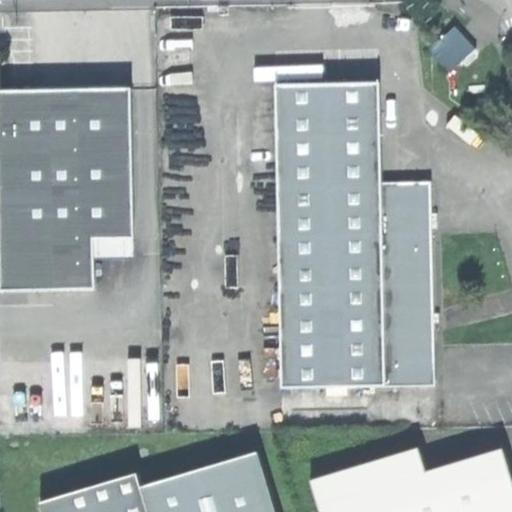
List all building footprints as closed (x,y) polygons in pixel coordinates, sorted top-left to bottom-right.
[(460,24),(433,50),(455,71),(481,44),(460,24)] [(278,386),(381,384),(377,179),(376,78),(318,79),(273,80),(278,386)] [(54,87),(0,88),(0,266),(1,292),(99,290),(98,239),(139,238),(136,86),(54,87)] [(429,178),(377,179),(381,384),(432,383),(429,178)] [(316,511),(438,511),(511,489),(511,475),(508,477),(499,448),(422,472),(415,448),(307,481),(316,511)] [(146,511),(273,511),(257,454),(140,487),(146,511)] [(146,511),(140,487),(135,472),(38,500),(41,511),(146,511)] [(511,511),(511,489),(438,511),(511,511)]
